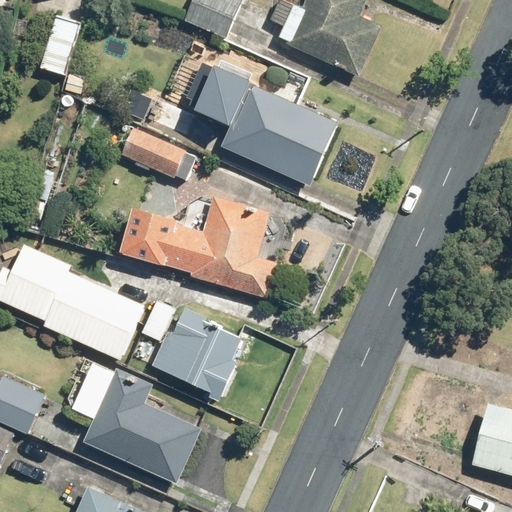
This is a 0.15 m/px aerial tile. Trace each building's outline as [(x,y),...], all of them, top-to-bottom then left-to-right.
[(66,81),(86,5),(69,0),(63,24),(51,20),(37,73),(66,81)] [(241,2),(236,0),(192,0),(182,23),(224,41),(241,2)] [(366,0),(304,0),(299,12),(303,14),(287,49),(357,80),(380,29),(358,19),(366,0)] [(346,116),(219,60),(198,107),(238,124),(228,147),(315,186),(346,116)] [(157,96),(143,123),(180,141),(194,115),(157,96)] [(69,156),(80,114),(58,108),(47,150),(69,156)] [(93,110),(84,131),(118,147),(128,126),(93,110)] [(193,158),(134,132),(122,158),(182,184),(193,158)] [(42,226),(52,184),(32,179),(22,221),(42,226)] [(268,216),(210,200),(188,280),(265,301),(275,266),(256,261),(268,216)] [(0,305),(42,323),(39,329),(117,363),(141,310),(64,277),(69,266),(20,245),(17,253),(0,245),(0,305)] [(173,309),(155,300),(139,337),(157,345),(173,309)] [(221,404),(237,369),(229,365),(240,342),(178,312),(150,370),(221,404)] [(114,372),(80,446),(175,487),(199,432),(142,407),(151,388),(114,372)] [(1,377),(0,378),(0,425),(28,439),(47,399),(1,377)] [(511,415),(486,409),(469,468),(511,479),(511,415)] [(0,465),(13,437),(0,431),(0,465)] [(147,511),(77,482),(67,504),(77,508),(75,511),(147,511)]
